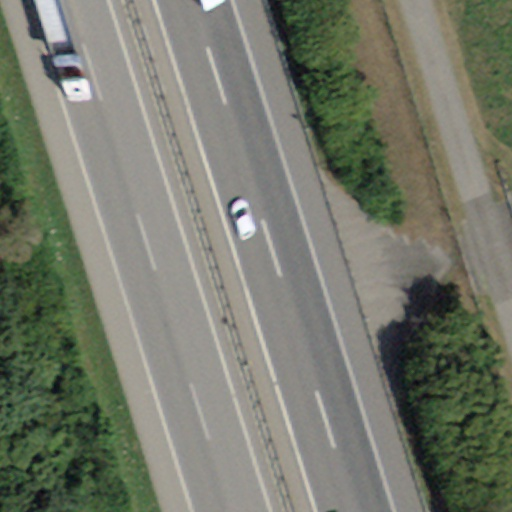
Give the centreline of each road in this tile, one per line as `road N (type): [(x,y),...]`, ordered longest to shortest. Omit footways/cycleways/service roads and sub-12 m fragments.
road 1 (motorway): [(347,511),(187,0)]
road 2 (motorway): [(62,0),(222,511)]
road 3 (track): [(511,313),(409,0)]
